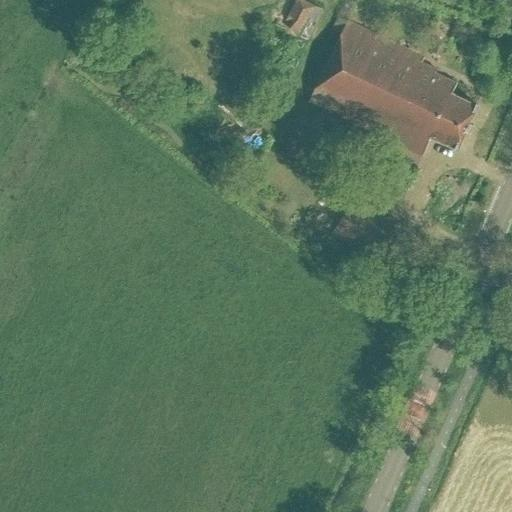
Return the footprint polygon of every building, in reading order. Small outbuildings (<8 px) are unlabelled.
[(311,0),(285,0),(275,22),(308,38),(324,6),(311,0)] [(421,60),(423,54),(350,19),(309,102),(423,157),(432,139),(457,151),(479,106),(453,94),(458,83),(437,73),(439,69),(421,60)] [(447,45),(437,40),(432,52),(441,57),(447,45)] [(368,166),(369,167),(361,178),(376,188),(384,176),(380,174),(388,164),(376,155),(368,166)] [(357,194),(332,231),(375,261),(400,224),(357,194)]
